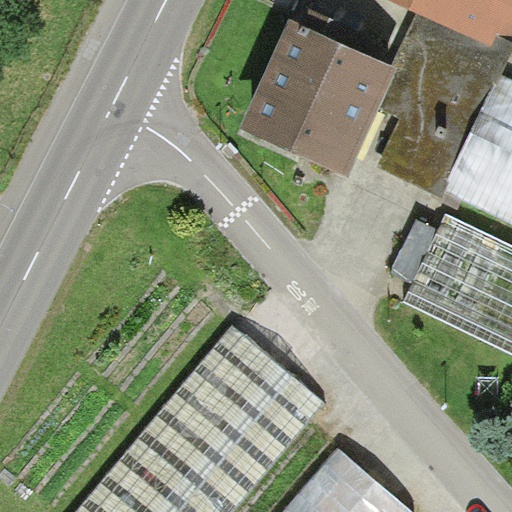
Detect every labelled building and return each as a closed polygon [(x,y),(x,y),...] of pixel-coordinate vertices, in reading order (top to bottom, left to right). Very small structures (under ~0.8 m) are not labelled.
[(511,44),(511,0),(386,0),(508,54),(511,44)] [(291,32),(246,138),(352,183),(398,78),(291,32)] [(511,86),(502,82),(445,204),(511,234),(511,86)] [(511,423),(511,425),(511,248),(446,217),(406,303),(511,353),(511,423)] [(86,511),(235,511),(324,409),(237,335),(86,511)] [(399,511),(342,461),(297,511),(399,511)]
